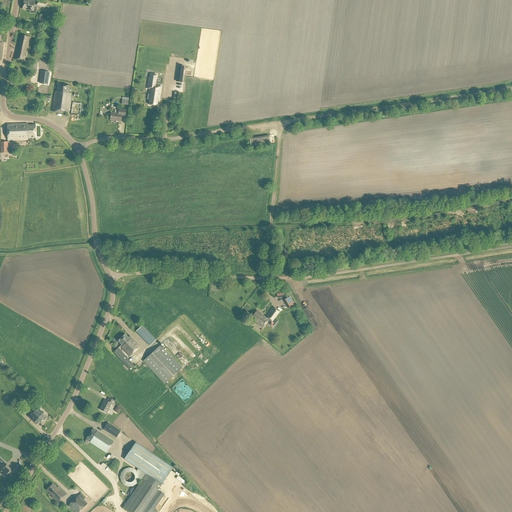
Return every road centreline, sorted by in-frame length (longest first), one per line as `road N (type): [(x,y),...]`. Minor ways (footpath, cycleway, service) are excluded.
road 1 (unclassified): [(110,278),(312,276),(511,246)]
road 2 (unclassified): [(110,278),(112,300),(74,397),(6,511)]
road 3 (track): [(280,122),(511,88)]
road 4 (unclassified): [(17,0),(4,109),(51,124),(78,148)]
road 5 (unclassified): [(78,148),(110,278)]
